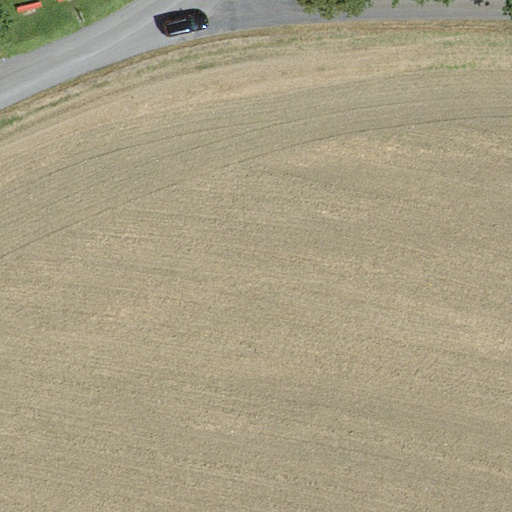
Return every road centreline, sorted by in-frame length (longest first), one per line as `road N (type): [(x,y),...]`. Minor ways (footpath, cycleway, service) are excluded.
road 1 (unclassified): [(187,6),(0,82)]
road 2 (track): [(383,0),(187,6)]
